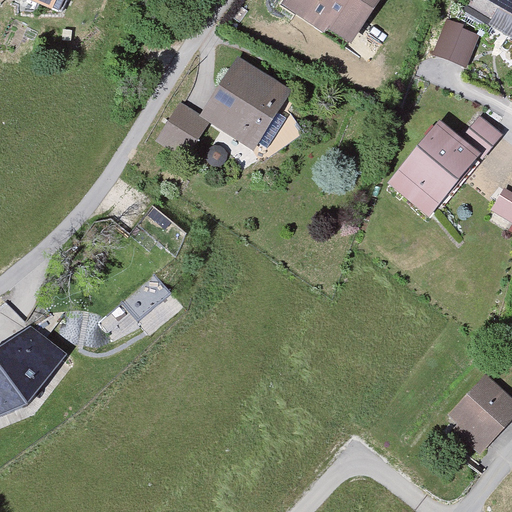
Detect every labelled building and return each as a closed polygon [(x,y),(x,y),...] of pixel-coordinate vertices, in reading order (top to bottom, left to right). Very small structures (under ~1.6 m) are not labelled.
[(21,0),(55,20),(63,0),(21,0)] [(295,0),(287,12),(354,54),(389,0),(295,0)] [(511,0),(474,0),(469,8),(511,38),(511,0)] [(438,55),(472,64),(481,29),(447,20),(438,55)] [(303,82),(242,48),(207,108),(269,143),(303,82)] [(437,138),(388,188),(430,220),(478,170),(437,138)] [(511,188),(506,185),(494,209),(511,218),(511,188)] [(0,346),(0,415),(28,404),(67,354),(31,327),(0,346)] [(511,402),(488,383),(445,427),(484,455),(511,421),(511,402)]
